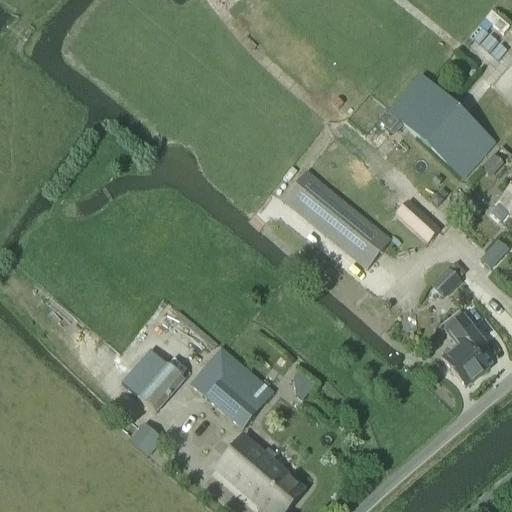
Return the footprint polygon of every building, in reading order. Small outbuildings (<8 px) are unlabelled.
[(462,180),(494,144),(420,77),(388,113),(462,180)] [(389,242),(305,173),(281,202),(366,271),(389,242)] [(511,218),(511,187),(497,204),(511,218)] [(439,231),(407,203),(394,216),(426,245),(439,231)] [(433,285),(446,299),(460,285),(447,271),(433,285)] [(440,328),(439,329),(443,333),(461,318),(458,314),(440,328)] [(441,361),(443,363),(464,389),(486,371),(472,354),(483,345),(475,335),(461,318),(443,333),(456,349),(441,361)] [(189,386),(241,431),(272,394),(220,350),(189,386)] [(164,365),(135,397),(155,414),(183,381),(164,365)] [(143,425),(127,443),(146,459),(162,441),(143,425)] [(242,438),(214,471),(262,511),(284,511),(303,490),(281,471),(271,462),(275,457),(267,450),(262,455),(242,438)]
